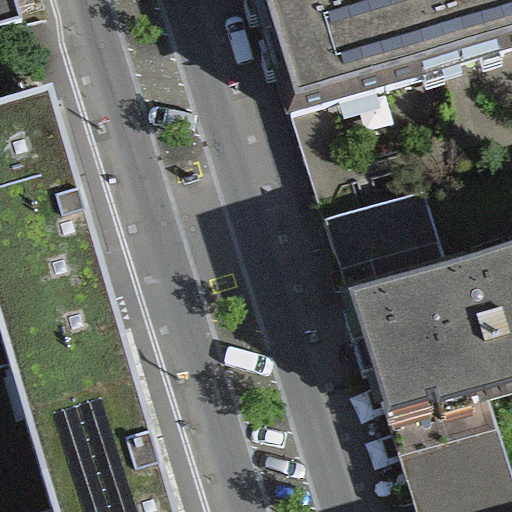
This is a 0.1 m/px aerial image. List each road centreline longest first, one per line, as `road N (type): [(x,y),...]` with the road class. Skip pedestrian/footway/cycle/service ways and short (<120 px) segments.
road 1 (secondary): [(83,0),(243,511)]
road 2 (secondary): [(345,511),(193,0)]
